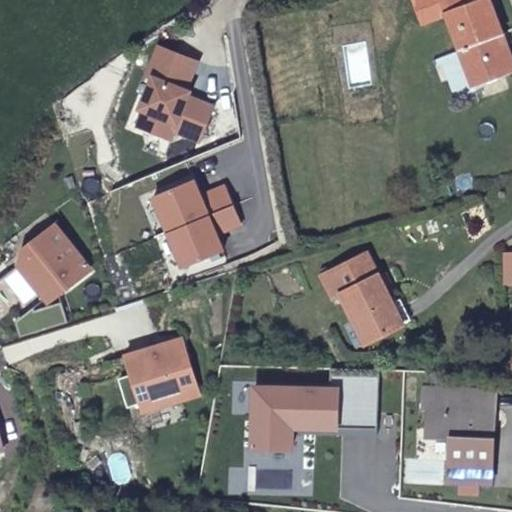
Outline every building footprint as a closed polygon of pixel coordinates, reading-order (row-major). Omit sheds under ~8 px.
[(511,69),(497,32),(506,27),(495,0),(418,0),(426,21),(449,12),(476,84),(511,69)] [(511,42),(506,27),(497,32),(511,69),(511,42)] [(401,326),(370,254),(323,274),(333,298),(341,294),(352,321),(356,319),(367,341),(401,326)] [(356,319),(352,321),(362,344),(367,341),(356,319)] [(464,480),(474,480),(490,481),(494,392),(424,389),(422,410),(429,410),(433,414),(427,418),(427,438),(449,439),(448,479),(464,480)]
